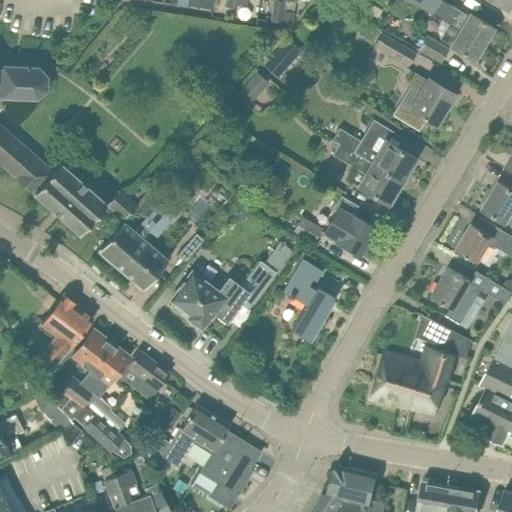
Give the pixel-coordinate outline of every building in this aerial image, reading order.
[(223,0),(221,14),(234,16),(235,0),(223,0)] [(284,0),(273,0),(270,20),(281,22),(282,13),(284,0)] [(284,0),(282,13),(293,14),(295,0),(284,0)] [(411,0),(431,12),(438,0),(411,0)] [(511,0),(488,0),(506,11),(511,0)] [(492,28),(493,27),(470,13),(469,15),(450,4),(437,26),(445,32),(441,39),(453,46),(452,46),(474,59),(475,58),(473,57),(491,27),(492,28)] [(374,44),(391,55),(408,65),(416,53),(381,32),(374,44)] [(440,61),(448,48),(427,36),(419,49),(440,61)] [(287,39),(275,52),(289,64),(301,51),(287,39)] [(0,103),(2,98),(2,96),(3,95),(11,95),(11,97),(14,97),(14,95),(23,95),(23,97),(26,97),(26,95),(35,95),(35,98),(38,97),(37,94),(45,88),(47,89),(48,87),(46,86),(47,76),(50,75),(49,73),(46,73),(41,67),(41,64),(39,64),(39,66),(30,66),(30,63),(27,63),(27,66),(18,65),(18,62),(15,62),(15,65),(6,65),(5,62),(3,63),(3,65),(0,67),(0,103)] [(256,71),(239,91),(252,102),(269,82),(256,71)] [(402,98),(393,113),(419,129),(424,118),(435,125),(454,92),(437,82),(429,77),(427,79),(414,72),(408,82),(411,84),(421,90),(412,104),(402,98)] [(0,162),(79,233),(93,218),(106,203),(107,202),(89,187),(95,181),(82,170),(77,176),(60,161),(52,169),(0,123),(0,162)] [(340,143),(402,180),(415,158),(416,159),(416,158),(400,148),(405,140),(382,126),(370,146),(346,132),(340,143)] [(365,173),(358,185),(389,204),(389,203),(388,202),(402,180),(340,143),(333,154),(365,173)] [(282,159),(272,173),(284,182),(295,168),(282,159)] [(511,188),(499,181),(483,208),(507,223),(508,222),(511,224),(511,188)] [(107,202),(106,203),(123,219),(136,204),(119,189),(107,202)] [(336,210),(323,232),(326,233),(335,239),(335,240),(341,243),(358,254),(374,226),(352,213),(357,205),(340,195),(332,208),(336,210)] [(174,214),(156,199),(152,203),(147,199),(138,209),(146,217),(141,223),(143,225),(137,233),(143,237),(149,230),(156,236),(174,214)] [(472,222),(456,248),(473,258),(478,261),(489,242),(511,255),(511,235),(498,227),(480,216),(475,224),(472,222)] [(294,230),(314,241),(321,229),(301,217),(294,230)] [(98,250),(143,288),(168,259),(143,237),(137,233),(123,221),(98,250)] [(280,241),(263,263),(274,271),(278,274),(295,252),(280,241)] [(283,290),(306,304),(291,329),(310,340),(336,297),(317,285),(315,288),(308,284),(312,278),(316,280),(322,269),(303,257),(283,290)] [(191,270),(170,298),(183,307),(190,313),(187,316),(201,327),(214,310),(226,320),(238,304),(240,302),(247,308),(274,271),(263,263),(260,261),(241,286),(228,276),(218,290),(191,270)] [(451,306),(446,315),(460,323),(481,288),(471,282),(471,281),(448,266),(431,294),(451,306)] [(511,291),(504,287),(497,298),(505,303),(511,292),(511,291)] [(39,381),(49,369),(50,369),(71,344),(72,345),(93,317),(75,304),(76,302),(63,293),(40,323),(56,335),(37,358),(29,364),(39,381)] [(472,339),(431,318),(421,337),(438,343),(436,348),(427,345),(421,360),(384,351),(371,399),(434,414),(435,414),(447,379),(454,354),(462,357),(463,354),(467,354),(472,339)] [(487,386),(473,414),(481,418),(492,424),(488,433),(496,436),(503,440),(508,432),(511,433),(511,321),(503,339),(501,343),(502,344),(501,345),(496,354),(490,365),(481,383),(487,386)] [(111,341),(93,327),(72,355),(90,369),(111,341)] [(74,417),(79,421),(91,408),(103,419),(106,416),(102,398),(99,396),(130,355),(111,341),(90,369),(81,382),(69,397),(61,408),(71,419),(74,417)] [(169,372),(138,349),(119,375),(150,398),(169,372)] [(57,388),(69,397),(81,382),(68,373),(57,388)] [(41,389),(32,393),(38,407),(52,400),(41,389)] [(160,435),(144,448),(148,457),(153,464),(161,470),(168,460),(178,466),(185,455),(194,440),(211,451),(202,466),(199,471),(190,486),(208,498),(224,507),(228,502),(237,487),(259,451),(260,452),(261,451),(226,429),(230,423),(196,403),(186,420),(181,428),(179,427),(170,441),(160,435)] [(103,419),(91,408),(79,421),(111,451),(123,457),(132,452),(130,444),(123,437),(103,419)] [(22,430),(14,413),(0,420),(0,456),(8,452),(21,446),(15,434),(22,430)] [(383,511),(385,501),(381,500),(383,486),(374,485),(377,473),(340,463),(333,467),(327,493),(322,492),(309,511),(383,511)] [(0,511),(13,511),(0,483),(0,477),(6,474),(0,464),(0,511)] [(112,465),(101,469),(104,479),(103,479),(115,511),(135,511),(131,501),(130,501),(125,488),(121,489),(117,478),(112,465)] [(128,473),(117,478),(121,489),(125,488),(130,501),(131,501),(135,511),(172,511),(157,482),(155,483),(145,488),(148,495),(141,497),(136,484),(133,485),(128,473)] [(423,480),(417,511),(446,511),(451,485),(423,480)] [(475,511),(476,510),(480,490),(451,485),(446,511),(475,511)] [(511,511),(511,491),(504,489),(497,511),(511,511)]
